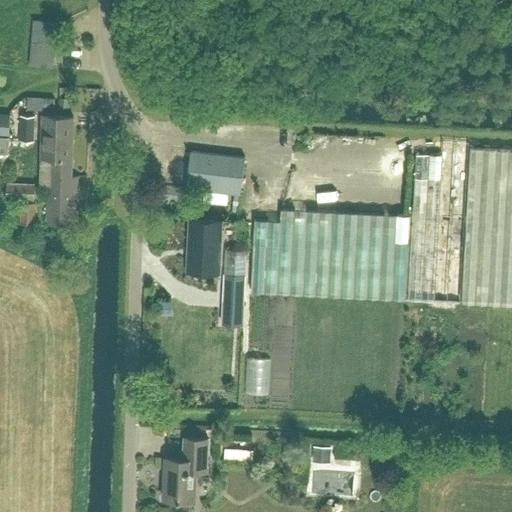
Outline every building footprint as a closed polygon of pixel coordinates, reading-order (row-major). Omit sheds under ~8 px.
[(29,63),(54,64),(56,42),(31,41),(29,63)] [(0,113),(0,134),(8,135),(10,114),(0,113)] [(21,115),(20,140),(34,141),(35,115),(21,115)] [(41,161),(72,163),(73,117),(43,116),(41,161)] [(0,136),(0,152),(9,153),(10,137),(0,136)] [(417,154),(409,300),(511,305),(511,149),(470,147),(471,143),(443,142),(442,155),(417,154)] [(245,157),(191,150),(187,186),(240,193),(245,157)] [(72,163),(41,161),(40,183),(48,184),(46,224),(76,225),(78,175),(71,174),(72,163)] [(7,182),(6,198),(34,199),(35,183),(7,182)] [(36,202),(14,201),(13,222),(35,223),(36,202)] [(256,218),(252,290),(406,297),(409,239),(411,239),(412,215),(281,209),(280,220),(256,218)] [(217,271),(220,220),(193,219),(191,269),(217,271)] [(225,324),(243,325),(247,249),(232,248),(231,268),(226,267),(224,305),(226,305),(225,324)] [(159,314),(171,314),(171,302),(159,302),(159,314)] [(428,309),(427,345),(450,346),(452,310),(428,309)] [(206,471),(208,437),(184,436),(183,458),(165,457),(163,498),(194,499),(196,470),(206,471)] [(313,470),(313,494),(361,495),(362,459),(335,458),(335,442),(314,441),(314,470),(313,470)]
